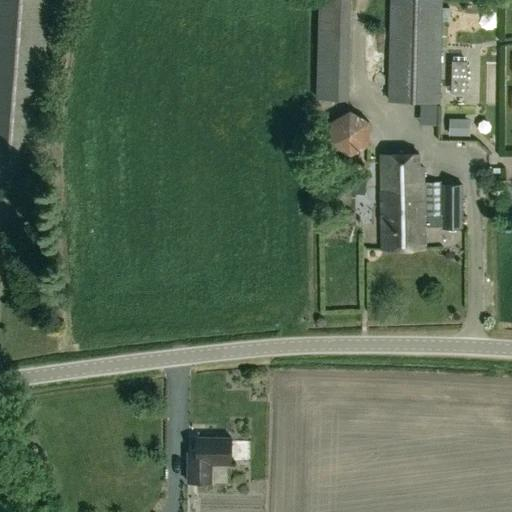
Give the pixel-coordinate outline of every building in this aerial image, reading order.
[(0,0),(0,178),(35,181),(49,0),(0,0)] [(324,0),(321,92),(352,94),(356,0),(324,0)] [(441,0),(389,0),(386,101),(439,103),(441,0)] [(451,60),(451,92),(466,92),(467,60),(451,60)] [(369,114),(350,121),(358,144),(378,137),(369,114)] [(419,155),(380,155),(382,248),(424,248),(424,228),(442,227),(442,229),(462,229),(462,184),(451,184),(451,180),(442,180),(442,182),(423,182),(423,167),(419,167),(419,155)] [(342,192),(352,193),(353,181),(342,180),(342,192)] [(196,451),(186,451),(186,481),(210,482),(210,464),(230,465),(231,437),(196,437),(196,451)]
